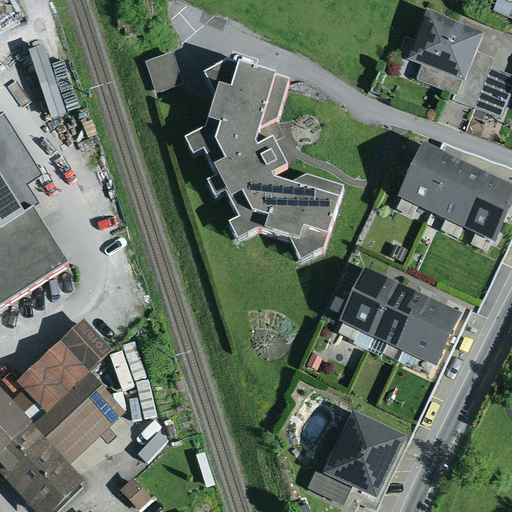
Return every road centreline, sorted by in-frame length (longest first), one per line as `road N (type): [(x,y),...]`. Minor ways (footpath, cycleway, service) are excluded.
road 1 (residential): [(511,160),(356,102),(308,72),(223,38)]
road 2 (residential): [(511,304),(409,511)]
